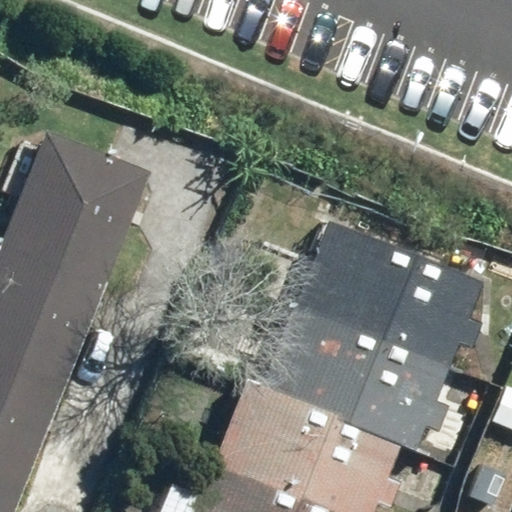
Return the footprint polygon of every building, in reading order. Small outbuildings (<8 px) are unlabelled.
[(144,164),(38,123),(0,220),(0,234),(102,273),(144,164)] [(467,269),(317,217),(259,386),(230,376),(186,501),(157,491),(150,511),(363,511),(365,506),(382,511),(391,483),(373,476),(383,446),(419,459),(439,403),(422,397),(467,269)] [(102,273),(0,234),(0,359),(59,382),(102,273)] [(59,382),(0,359),(0,484),(17,491),(59,382)] [(0,511),(9,511),(17,491),(0,484),(0,511)]
